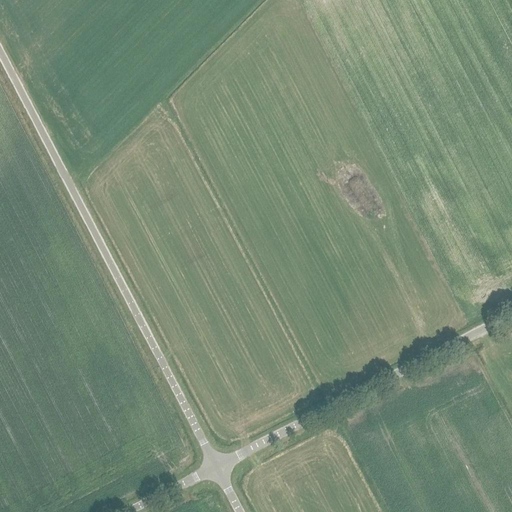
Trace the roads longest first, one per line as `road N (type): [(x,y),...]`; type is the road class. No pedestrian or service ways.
road 1 (unclassified): [(216,467),(0,49)]
road 2 (unclassified): [(216,467),(511,316)]
